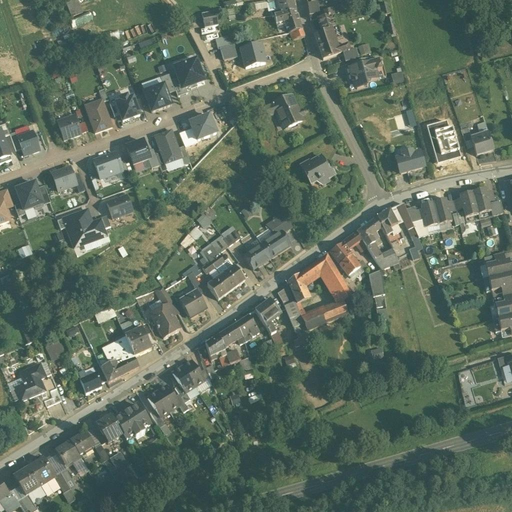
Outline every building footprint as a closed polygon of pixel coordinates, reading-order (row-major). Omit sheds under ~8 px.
[(78,0),(66,4),(74,30),(89,25),(80,0),(78,0)] [(290,0),(282,0),(277,1),(279,13),(273,14),(274,17),(295,12),(290,0)] [(315,7),(314,3),(306,5),(309,17),(319,14),(318,7),(315,7)] [(332,9),(324,11),(326,17),(329,17),(334,16),(333,15),(334,15),(332,9)] [(300,25),(295,12),(274,17),(276,26),(284,24),(286,31),(288,30),(289,35),(292,34),(297,32),(302,31),(300,25)] [(215,14),(201,16),(204,32),(218,29),(215,14)] [(271,17),(258,19),(262,33),(264,35),(274,32),(271,17)] [(322,34),(324,40),(332,38),(330,32),(334,30),(329,17),(326,17),(317,20),(322,34)] [(322,34),(314,37),(316,43),(324,40),(322,34)] [(324,40),(316,43),(322,60),(339,55),(337,50),(332,38),(324,40)] [(215,43),(217,50),(229,48),(227,40),(215,43)] [(140,51),(153,48),(152,41),(138,44),(140,51)] [(59,48),(48,52),(51,59),(62,56),(59,48)] [(259,48),(240,53),(246,73),(265,68),(259,48)] [(232,49),(220,52),(223,64),(236,61),(232,49)] [(346,53),(342,54),(344,63),(356,60),(354,51),(346,53)] [(373,62),(347,70),(350,84),(353,83),(355,92),(366,89),(365,84),(378,81),(373,62)] [(196,64),(174,71),(177,82),(181,93),(185,92),(204,85),(196,64)] [(160,75),(168,72),(166,66),(158,69),(160,75)] [(391,76),(394,87),(405,84),(403,73),(391,76)] [(169,78),(160,81),(163,89),(166,98),(167,97),(175,94),(171,84),(169,78)] [(303,79),(292,84),(295,90),(298,89),(300,93),(306,90),(305,86),(306,85),(303,79)] [(177,82),(171,84),(175,94),(177,100),(187,97),(185,92),(181,93),(177,82)] [(163,89),(144,95),(151,116),(171,109),(167,97),(166,98),(163,89)] [(102,103),(102,105),(108,103),(104,92),(99,94),(102,103)] [(120,105),(116,107),(120,118),(122,125),(139,119),(132,100),(128,102),(127,99),(119,101),(120,105)] [(291,101),(272,109),(272,110),(265,113),(268,120),(276,117),(283,133),(301,125),(300,121),(303,119),(301,114),(297,116),(291,101)] [(85,109),(95,137),(111,131),(102,105),(102,103),(85,109)] [(115,105),(109,107),(114,120),(120,118),(116,107),(115,105)] [(74,119),(57,125),(64,144),(81,138),(74,119)] [(192,133),(197,146),(215,138),(208,120),(190,128),(192,133)] [(425,130),(436,169),(460,163),(452,131),(448,132),(446,124),(425,130)] [(0,132),(0,133),(3,140),(9,138),(5,127),(0,128),(0,132)] [(467,130),(460,133),(463,143),(470,141),(467,130)] [(0,133),(0,167),(11,164),(3,140),(0,133)] [(198,148),(197,146),(192,133),(179,138),(185,153),(198,148)] [(16,154),(21,152),(17,140),(15,135),(10,137),(16,154)] [(32,135),(17,140),(21,152),(24,160),(39,154),(32,135)] [(171,135),(154,141),(164,169),(181,164),(178,153),(171,135)] [(481,141),(471,144),(476,158),(493,153),(487,136),(480,138),(481,141)] [(143,146),(126,152),(133,170),(148,165),(150,164),(147,157),(143,146)] [(183,151),(178,153),(181,164),(184,171),(189,169),(183,151)] [(148,165),(151,174),(159,171),(153,155),(147,157),(150,164),(148,165)] [(423,171),(419,156),(412,158),(411,155),(402,157),(403,160),(396,162),(400,177),(407,175),(407,176),(416,173),(423,171)] [(115,157),(93,165),(99,183),(106,181),(122,175),(118,167),(115,157)] [(319,160),(309,166),(308,165),(299,170),(310,190),(316,187),(322,190),(327,187),(326,184),(334,180),(328,170),(326,172),(319,160)] [(124,165),(118,167),(125,183),(130,181),(124,165)] [(69,171),(52,178),(58,195),(76,189),(69,171)] [(34,186),(15,193),(20,207),(23,215),(24,215),(33,212),(34,214),(43,210),(43,209),(36,192),(34,186)] [(44,189),(36,192),(43,209),(50,206),(44,189)] [(485,191),(472,195),(479,222),(492,219),(490,214),(489,207),(485,191)] [(6,194),(0,196),(0,207),(2,207),(4,212),(12,209),(6,194)] [(472,195),(459,198),(466,226),(479,222),(472,195)] [(126,200),(106,207),(112,224),(132,216),(126,200)] [(445,201),(433,205),(439,227),(451,224),(445,201)] [(499,204),(489,207),(490,214),(492,219),(502,216),(499,204)] [(422,215),(416,216),(414,210),(405,212),(417,238),(427,236),(426,231),(439,227),(433,205),(420,208),(422,215)] [(405,212),(403,206),(396,209),(400,216),(407,233),(413,230),(405,212)] [(0,207),(0,228),(9,225),(4,212),(2,207),(0,207)] [(20,207),(14,209),(18,221),(25,218),(24,215),(23,215),(20,207)] [(396,209),(388,212),(394,224),(398,222),(396,218),(400,216),(396,209)] [(388,212),(375,220),(378,227),(384,224),(388,230),(395,226),(394,224),(388,212)] [(86,214),(62,223),(73,253),(94,246),(88,229),(91,227),(86,214)] [(205,230),(212,223),(204,214),(197,221),(205,230)] [(284,215),(266,227),(274,239),(281,234),(282,236),(293,229),(284,215)] [(106,220),(100,222),(104,233),(110,231),(106,220)] [(375,220),(356,235),(362,244),(366,250),(373,245),(372,244),(377,240),(374,234),(380,230),(378,227),(375,220)] [(100,224),(88,229),(94,246),(106,241),(100,224)] [(195,242),(200,250),(221,238),(213,224),(202,231),(205,236),(195,242)] [(388,230),(384,224),(378,227),(380,230),(389,246),(399,241),(396,235),(399,234),(395,226),(388,230)] [(196,241),(203,234),(196,227),(189,234),(196,241)] [(413,230),(407,233),(411,243),(417,241),(413,230)] [(234,231),(221,241),(227,249),(240,240),(234,231)] [(257,238),(262,245),(270,240),(266,232),(257,238)] [(274,239),(261,247),(270,261),(290,248),(282,236),(281,234),(274,239)] [(356,235),(349,240),(355,247),(361,243),(356,235)] [(349,240),(330,254),(339,266),(351,258),(348,253),(350,251),(355,247),(349,240)] [(227,249),(221,241),(212,247),(218,256),(227,249)] [(381,258),(373,245),(366,250),(376,266),(380,273),(398,266),(395,259),(391,262),(387,255),(381,258)] [(218,256),(212,247),(203,254),(209,264),(219,257),(218,256)] [(261,247),(243,259),(252,272),(270,261),(261,247)] [(21,262),(32,258),(29,249),(18,253),(21,262)] [(392,252),(387,255),(391,262),(395,259),(392,253),(392,252)] [(219,257),(209,264),(215,271),(221,267),(224,264),(219,257)] [(326,257),(311,267),(316,276),(335,307),(343,304),(350,301),(353,300),(326,257)] [(351,258),(339,266),(348,279),(359,270),(360,270),(357,266),(351,258)] [(508,261),(485,267),(488,280),(511,274),(508,261)] [(361,263),(357,266),(360,270),(359,270),(363,274),(367,271),(361,263)] [(209,276),(215,271),(209,264),(202,270),(207,277),(209,276)] [(190,270),(192,274),(195,280),(202,275),(195,266),(190,270)] [(221,267),(215,271),(220,277),(226,273),(221,267)] [(226,273),(220,277),(232,293),(245,283),(233,267),(226,273)] [(316,276),(311,267),(299,275),(304,284),(316,276)] [(187,278),(192,274),(190,270),(182,276),(184,279),(187,278)] [(220,277),(215,271),(209,276),(214,282),(220,277)] [(380,273),(368,278),(373,300),(374,300),(380,298),(384,297),(380,273)] [(195,280),(192,274),(187,278),(194,291),(200,287),(195,280)] [(511,276),(511,274),(488,280),(491,292),(511,287),(511,276)] [(304,284),(299,275),(287,284),(289,287),(295,304),(297,307),(301,305),(311,301),(304,284)] [(232,293),(220,277),(214,282),(206,287),(218,303),(232,293)] [(295,304),(289,287),(277,295),(285,309),(295,304)] [(173,306),(162,289),(154,293),(164,309),(166,308),(167,310),(173,306)] [(196,293),(179,303),(187,318),(197,312),(199,315),(206,310),(196,293)] [(380,298),(374,300),(376,309),(382,308),(380,298)] [(350,301),(343,304),(347,317),(354,314),(350,301)] [(270,302),(254,314),(268,334),(270,339),(275,335),(268,324),(279,315),(270,302)] [(511,302),(495,306),(498,319),(511,315),(511,302)] [(304,326),(301,319),(297,307),(295,304),(285,309),(283,309),(293,331),(294,330),(304,326)] [(335,307),(331,309),(335,321),(347,317),(343,304),(335,307)] [(306,318),(301,305),(297,307),(301,319),(306,318)] [(164,309),(152,316),(151,319),(153,322),(156,323),(159,328),(156,329),(157,329),(156,330),(157,332),(158,332),(163,341),(179,331),(167,310),(166,308),(164,309)] [(331,309),(306,318),(301,319),(304,326),(306,332),(335,321),(331,309)] [(95,317),(98,325),(115,317),(112,310),(95,317)] [(511,315),(498,319),(501,332),(511,329),(511,315)] [(248,318),(233,327),(241,346),(258,335),(248,318)] [(119,328),(124,338),(135,333),(130,323),(119,328)] [(304,326),(294,330),(298,341),(308,337),(306,332),(304,326)] [(233,327),(218,337),(222,347),(224,346),(222,343),(230,339),(235,351),(225,357),(229,367),(247,360),(241,346),(233,327)] [(135,333),(124,338),(125,340),(133,359),(150,350),(141,330),(135,333)] [(275,335),(270,339),(271,342),(266,344),(270,352),(283,347),(280,340),(276,335),(275,335)] [(218,337),(205,346),(210,359),(220,354),(224,352),(222,347),(218,337)] [(311,343),(308,337),(298,341),(292,343),(294,349),(311,343)] [(133,359),(125,340),(102,350),(110,365),(116,362),(118,366),(133,359)] [(58,343),(46,349),(52,360),(63,355),(61,350),(63,349),(61,345),(59,346),(58,343)] [(225,357),(224,352),(220,354),(221,359),(219,360),(221,366),(217,367),(218,371),(229,367),(225,357)] [(511,354),(497,360),(500,369),(509,367),(508,363),(511,362),(511,354)] [(139,371),(133,359),(118,366),(116,362),(110,365),(101,370),(109,386),(139,371)] [(195,388),(205,382),(192,362),(182,369),(195,388)] [(39,366),(20,374),(25,386),(22,387),(23,387),(14,391),(20,403),(45,393),(40,381),(45,379),(39,366)] [(212,367),(206,370),(210,381),(216,378),(212,367)] [(511,383),(511,377),(509,367),(500,369),(504,385),(511,383)] [(185,394),(195,388),(182,369),(172,375),(180,386),(185,395),(185,394)] [(83,379),(80,380),(86,395),(102,389),(95,374),(83,379)] [(185,395),(180,386),(175,389),(179,395),(184,405),(190,401),(185,394),(185,395)] [(166,387),(157,394),(170,413),(179,407),(174,399),(166,387)] [(56,389),(49,392),(54,404),(61,401),(56,389)] [(49,392),(41,396),(46,408),(54,404),(49,392)] [(232,404),(241,402),(239,393),(230,394),(232,404)] [(170,413),(157,394),(147,400),(155,411),(160,419),(170,413)] [(184,405),(179,395),(174,399),(179,407),(183,414),(188,411),(184,405)] [(137,406),(113,421),(123,436),(126,441),(134,436),(135,439),(145,433),(143,430),(150,426),(137,406)] [(160,419),(155,411),(150,414),(160,430),(165,426),(160,419)] [(108,445),(123,436),(113,421),(111,417),(96,427),(108,445)] [(61,433),(51,441),(55,446),(54,447),(57,451),(68,441),(61,433)] [(85,434),(70,443),(79,457),(93,448),(94,448),(85,434)] [(79,457),(70,443),(55,453),(56,454),(65,469),(72,465),(78,475),(86,470),(79,457)] [(101,446),(95,450),(103,463),(109,460),(101,446)] [(65,469),(56,454),(44,461),(47,466),(50,470),(55,477),(60,474),(66,470),(65,469)] [(120,454),(109,460),(117,473),(118,473),(125,468),(128,467),(120,454)] [(44,460),(28,470),(39,487),(53,478),(55,477),(50,470),(47,466),(44,461),(44,460)] [(125,468),(118,473),(125,485),(133,480),(125,468)] [(39,487),(28,470),(13,480),(24,497),(39,487)] [(79,491),(66,470),(60,474),(70,491),(72,495),(79,491)] [(70,491),(60,474),(55,477),(53,478),(63,495),(70,491)] [(125,485),(135,500),(145,494),(135,478),(133,480),(125,485)] [(0,484),(0,502),(2,501),(8,496),(0,484)] [(70,491),(63,495),(67,501),(74,497),(72,495),(70,491)] [(17,504),(10,495),(8,496),(2,501),(9,511),(16,511),(20,510),(17,504)] [(37,511),(27,497),(17,504),(20,510),(22,511),(37,511)]
